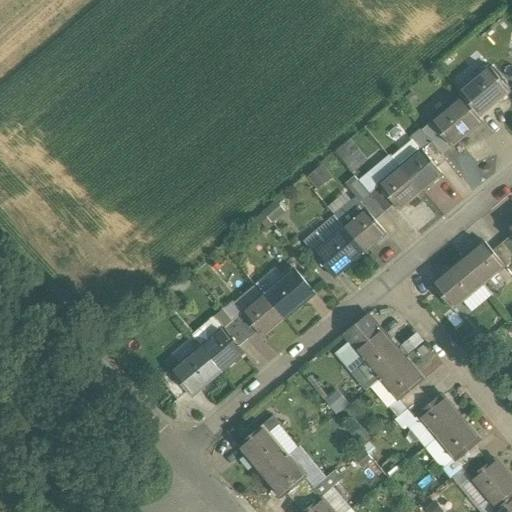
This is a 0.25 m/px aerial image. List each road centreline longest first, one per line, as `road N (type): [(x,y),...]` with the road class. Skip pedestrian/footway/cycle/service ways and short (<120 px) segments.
road 1 (residential): [(387,282),(173,457)]
road 2 (residential): [(173,457),(0,258)]
road 3 (residential): [(387,282),(511,425)]
road 4 (residential): [(511,173),(387,282)]
